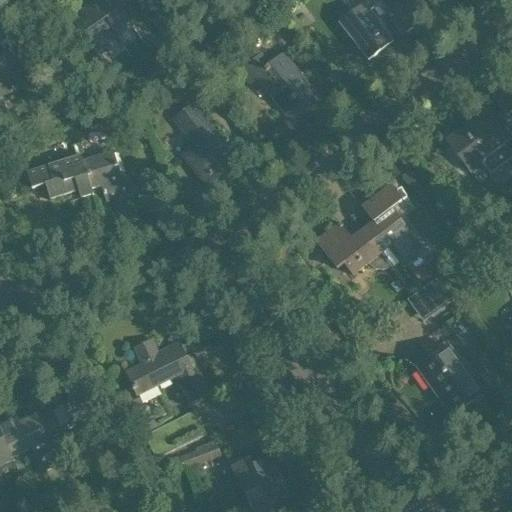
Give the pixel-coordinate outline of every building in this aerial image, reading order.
[(138,38),(112,0),(101,0),(72,20),(89,45),(112,30),(124,48),(138,38)] [(354,0),(361,8),(339,25),(367,62),(393,43),(369,13),(377,7),(375,4),(376,3),(373,0),(354,0)] [(420,0),(380,0),(376,3),(386,15),(403,38),(414,30),(412,29),(431,14),(420,0)] [(14,55),(0,60),(0,99),(28,88),(14,55)] [(284,58),(271,68),(262,57),(242,73),(251,85),(258,80),(292,123),(318,102),(284,58)] [(237,165),(221,144),(193,108),(175,122),(203,158),(191,168),(207,188),(237,165)] [(511,139),(509,135),(511,132),(511,111),(511,109),(497,120),(494,116),(478,129),(474,123),(447,143),(470,174),(482,165),(492,177),(511,162),(511,158),(509,154),(511,151),(511,139)] [(83,163),(92,192),(102,189),(106,204),(133,196),(128,180),(122,182),(114,154),(83,163)] [(92,192),(83,163),(81,157),(26,174),(32,192),(45,188),(50,203),(70,197),(72,205),(94,198),(92,192)] [(414,195),(429,181),(414,165),(399,179),(414,195)] [(366,238),(390,270),(391,271),(402,262),(403,264),(421,251),(391,212),(402,204),(390,189),(362,210),(377,230),(366,238)] [(390,270),(366,238),(356,246),(340,225),(316,244),(337,271),(344,266),(353,278),(368,267),(371,270),(375,271),(382,273),(386,272),(390,270)] [(439,279),(424,290),(439,311),(454,300),(439,279)] [(135,349),(142,365),(126,373),(137,397),(178,378),(191,407),(211,398),(194,363),(189,366),(179,344),(157,354),(151,341),(135,349)] [(457,413),(482,394),(448,347),(418,368),(435,392),(440,389),(457,413)] [(12,421),(0,427),(0,431),(11,455),(30,446),(43,473),(60,466),(48,441),(63,434),(52,410),(21,425),(15,428),(12,421)] [(195,413),(146,437),(157,459),(205,435),(195,413)] [(11,455),(0,431),(0,486),(19,473),(11,455)] [(271,458),(254,466),(250,459),(245,461),(242,455),(231,461),(234,467),(232,467),(253,511),(274,511),(272,506),(290,498),(271,458)]
